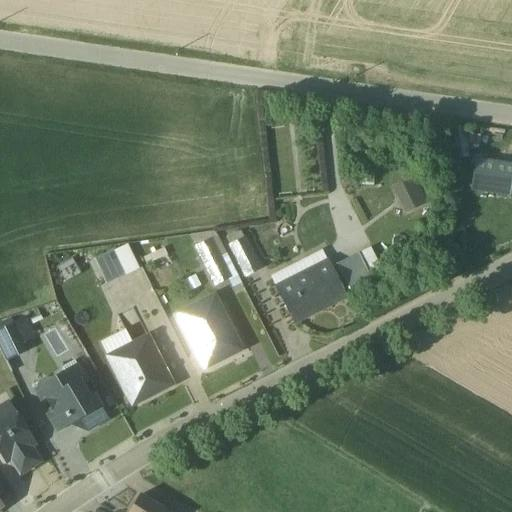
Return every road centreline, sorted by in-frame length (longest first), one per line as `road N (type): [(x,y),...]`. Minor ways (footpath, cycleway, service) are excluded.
road 1 (unclassified): [(0,42),(511,116)]
road 2 (unclassified): [(58,511),(162,443),(511,266)]
